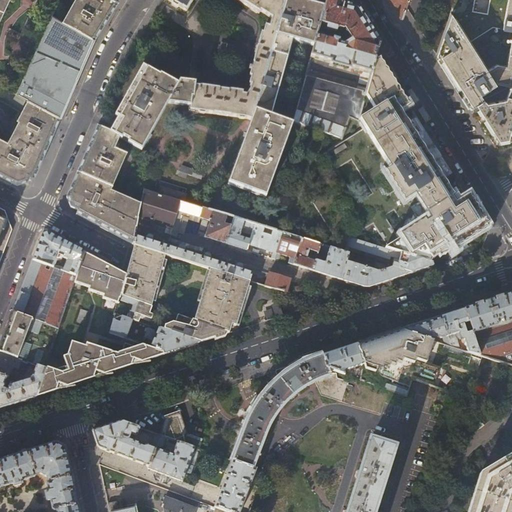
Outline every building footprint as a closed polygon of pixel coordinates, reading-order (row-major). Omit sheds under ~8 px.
[(0,0),(0,20),(9,0),(0,0)] [(93,14),(101,19),(106,21),(116,5),(118,1),(116,0),(73,0),(72,2),(93,14)] [(178,7),(186,11),(193,0),(167,0),(172,3),(172,6),(176,8),(178,7)] [(243,92),(195,86),(193,98),(192,98),(190,107),(190,111),(245,119),(251,121),(252,121),(285,0),(237,0),(258,13),(260,11),(271,18),(269,27),(265,26),(263,34),(261,33),(260,40),(257,39),(257,41),(259,42),(252,68),(249,67),(249,70),(251,70),(249,77),(251,77),(249,85),(251,86),(249,93),(246,95),(242,95),(243,92)] [(324,8),(294,0),(285,0),(252,121),(251,121),(228,184),(265,197),(291,126),(270,118),(292,40),(314,46),(316,38),(320,24),(324,8)] [(326,0),(324,8),(320,24),(327,26),(326,30),(337,33),(338,31),(339,31),(339,30),(343,31),(344,30),(353,44),(345,49),(342,48),(343,46),(339,45),(339,47),(336,47),(338,41),(334,40),(333,43),(316,38),(314,46),(293,122),(341,140),(349,119),(358,122),(365,95),(375,58),(380,41),(373,30),(359,7),(346,4),(346,0),(326,0)] [(389,0),(401,19),(404,12),(406,6),(408,0),(389,0)] [(511,0),(453,0),(436,55),(462,95),(470,108),(484,100),(510,85),(511,85),(511,0)] [(101,19),(93,14),(72,2),(61,19),(95,38),(99,32),(106,21),(101,19)] [(87,56),(95,38),(61,19),(53,15),(16,93),(27,98),(61,117),(68,100),(76,81),(87,56)] [(455,203),(443,185),(419,147),(398,113),(407,108),(401,100),(391,83),(393,82),(380,62),(378,63),(375,58),(365,95),(375,111),(359,120),(365,129),(315,160),(332,187),(310,200),(332,235),(344,228),(347,234),(353,236),(373,225),(386,247),(384,249),(431,264),(432,260),(445,252),(466,238),(482,228),(485,226),(478,214),(467,197),(455,203)] [(193,98),(195,86),(195,83),(178,81),(178,85),(159,75),(159,76),(142,67),(132,85),(119,110),(116,115),(119,117),(111,132),(120,137),(142,148),(167,103),(190,107),(192,98),(193,98)] [(511,85),(510,85),(506,99),(487,103),(484,100),(470,108),(483,130),(495,148),(511,144),(511,85)] [(55,129),(61,117),(27,98),(16,93),(16,94),(27,99),(16,120),(18,120),(17,122),(51,140),(55,129)] [(45,152),(51,140),(17,122),(7,141),(0,137),(0,142),(9,147),(40,164),(45,152)] [(97,126),(97,127),(119,139),(120,137),(111,132),(97,126)] [(115,149),(119,139),(97,127),(91,142),(84,158),(99,167),(117,176),(126,155),(115,149)] [(0,164),(9,147),(0,142),(0,164)] [(35,177),(40,164),(9,147),(0,164),(0,175),(9,180),(18,185),(28,181),(31,175),(35,177)] [(88,189),(99,167),(84,158),(74,182),(88,189)] [(136,232),(138,215),(118,205),(88,189),(74,182),(68,194),(67,197),(71,208),(78,212),(77,215),(87,220),(116,236),(134,245),(135,237),(136,232)] [(159,186),(156,194),(184,203),(187,194),(159,186)] [(142,190),(138,215),(136,232),(147,235),(151,221),(166,225),(164,234),(177,238),(184,213),(209,221),(204,238),(225,244),(233,218),(184,203),(156,194),(142,190)] [(0,208),(0,261),(9,237),(12,230),(5,211),(0,208)] [(255,225),(233,218),(225,244),(246,251),(250,241),(239,237),(242,228),(243,229),(243,231),(249,233),(248,235),(251,235),(255,225)] [(283,234),(255,225),(251,235),(250,241),(246,251),(250,252),(252,246),(273,253),(271,259),(275,260),(277,253),(283,234)] [(35,253),(32,260),(53,268),(57,258),(64,261),(61,270),(76,276),(84,252),(75,248),(48,233),(42,235),(35,253)] [(301,239),(283,234),(277,253),(291,258),(289,264),(293,266),(301,239)] [(135,237),(134,245),(165,255),(210,269),(250,282),(287,293),(290,280),(269,273),(267,280),(264,279),(263,280),(256,278),(257,275),(243,271),(242,265),(238,264),(235,268),(211,260),(210,255),(206,254),(203,258),(185,252),(184,247),(181,246),(177,250),(153,242),(152,237),(148,235),(145,240),(135,237)] [(432,264),(431,264),(384,249),(345,237),(342,246),(392,261),(390,267),(411,273),(414,273),(433,266),(432,264)] [(301,239),(293,266),(363,287),(369,287),(380,284),(411,273),(390,267),(376,263),(375,266),(357,260),(355,264),(346,262),(349,254),(331,248),(326,263),(317,260),(316,262),(307,259),(309,250),(319,253),(321,246),(301,239)] [(150,306),(165,255),(134,245),(126,274),(121,296),(150,306)] [(103,300),(118,304),(121,296),(126,274),(118,270),(105,263),(98,260),(84,252),(76,276),(73,285),(89,290),(88,293),(104,297),(103,300)] [(61,270),(53,268),(32,260),(23,285),(13,312),(59,329),(73,285),(76,276),(61,270)] [(236,326),(250,282),(210,269),(193,321),(228,334),(230,333),(232,325),(236,326)] [(473,306),(464,308),(478,355),(511,365),(511,294),(511,293),(500,296),(473,306)] [(193,321),(150,306),(121,296),(118,304),(116,314),(128,318),(131,309),(180,327),(184,332),(187,334),(185,338),(199,343),(205,341),(228,334),(193,321)] [(454,312),(440,316),(449,345),(454,347),(450,335),(458,332),(460,339),(461,340),(463,339),(466,351),(468,352),(478,355),(464,308),(454,312)] [(83,325),(88,311),(80,309),(76,322),(83,325)] [(46,368),(59,329),(13,312),(1,342),(0,346),(0,352),(30,363),(36,366),(46,369),(46,368)] [(133,320),(128,318),(116,314),(110,334),(126,339),(133,320)] [(425,321),(400,329),(430,339),(432,335),(438,337),(440,336),(443,343),(449,345),(440,316),(425,321)] [(172,352),(199,343),(185,338),(158,329),(157,332),(146,328),(143,338),(154,342),(151,348),(162,351),(163,355),(172,352)] [(384,335),(357,344),(363,364),(430,339),(400,329),(384,335)] [(148,360),(163,355),(162,351),(151,348),(143,345),(138,347),(126,343),(122,352),(118,354),(86,344),(85,347),(71,342),(61,373),(46,368),(46,369),(37,397),(56,390),(88,380),(116,371),(148,360)] [(343,348),(323,355),(327,368),(344,373),(345,374),(343,370),(363,364),(357,344),(343,348)] [(29,366),(30,363),(0,352),(0,408),(24,401),(37,397),(46,369),(36,366),(32,376),(30,378),(19,382),(18,377),(19,377),(21,372),(25,370),(27,365),(29,366)] [(342,380),(344,373),(327,368),(323,355),(307,360),(276,370),(275,372),(279,378),(272,384),(261,396),(259,398),(254,406),(249,414),(248,413),(245,414),(244,416),(245,420),(246,420),(231,460),(253,468),(269,424),(273,418),(277,412),(286,402),(288,400),(295,394),(301,389),(308,385),(315,381),(320,395),(339,401),(346,381),(342,380)] [(407,395),(409,388),(386,382),(385,389),(407,395)] [(178,413),(191,412),(191,401),(178,401),(178,413)] [(167,422),(164,437),(166,438),(178,442),(195,448),(197,449),(200,441),(186,437),(182,438),(183,437),(177,419),(167,422)] [(157,446),(161,436),(155,434),(151,446),(148,445),(145,446),(140,444),(141,443),(133,440),(132,442),(130,441),(131,439),(130,439),(132,435),(135,437),(137,436),(140,428),(121,422),(112,425),(92,431),(97,445),(98,446),(98,447),(100,448),(101,449),(149,467),(156,449),(157,446)] [(164,437),(161,436),(157,446),(162,448),(166,438),(164,437)] [(372,511),(393,447),(369,439),(360,466),(360,465),(358,471),(356,470),(354,477),(357,478),(346,511),(344,510),(343,511),(372,511)] [(189,465),(195,448),(178,442),(173,455),(156,449),(149,467),(148,469),(182,482),(186,472),(190,474),(193,466),(189,465)] [(78,511),(65,450),(55,443),(0,461),(0,491),(4,491),(5,488),(5,487),(12,484),(13,486),(15,487),(20,485),(21,483),(20,481),(34,476),(35,475),(39,473),(47,478),(48,481),(47,484),(49,492),(46,493),(45,495),(47,500),(48,502),(50,501),(52,510),(54,511),(56,511),(78,511)] [(511,511),(511,456),(482,475),(469,511),(511,511)] [(253,468),(231,460),(214,507),(225,511),(226,511),(240,511),(242,508),(241,508),(256,469),(253,468)] [(162,511),(193,511),(195,509),(164,497),(161,504),(162,505),(161,508),(162,511)] [(109,511),(118,511),(117,502),(108,503),(109,508),(109,511)]
